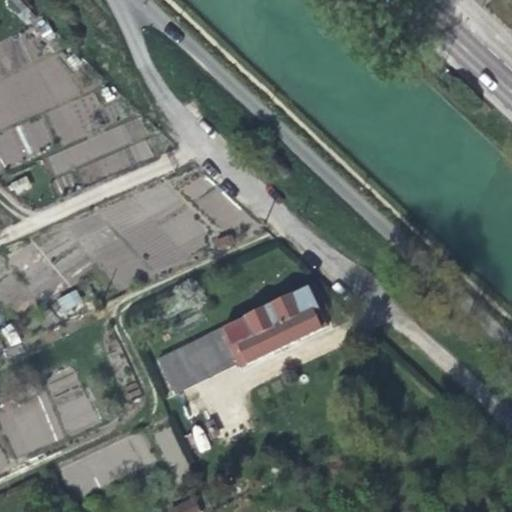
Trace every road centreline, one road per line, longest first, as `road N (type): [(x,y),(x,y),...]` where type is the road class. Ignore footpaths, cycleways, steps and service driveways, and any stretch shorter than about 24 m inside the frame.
road 1 (unclassified): [(511,419),(356,287),(163,99),(116,0)]
road 2 (unclassified): [(132,0),(511,351)]
road 3 (track): [(285,217),(99,309),(136,403),(0,468)]
road 4 (track): [(204,139),(0,231)]
road 5 (secondary): [(412,0),(511,92)]
